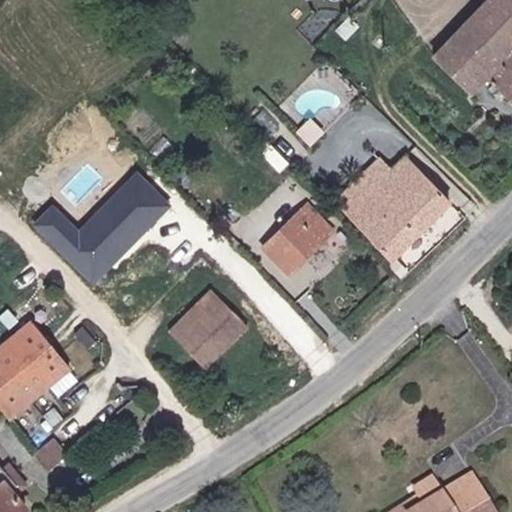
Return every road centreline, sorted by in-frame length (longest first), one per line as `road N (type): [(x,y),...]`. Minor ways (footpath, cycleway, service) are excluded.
road 1 (tertiary): [(132,511),(343,377),(511,218)]
road 2 (track): [(228,453),(0,218)]
